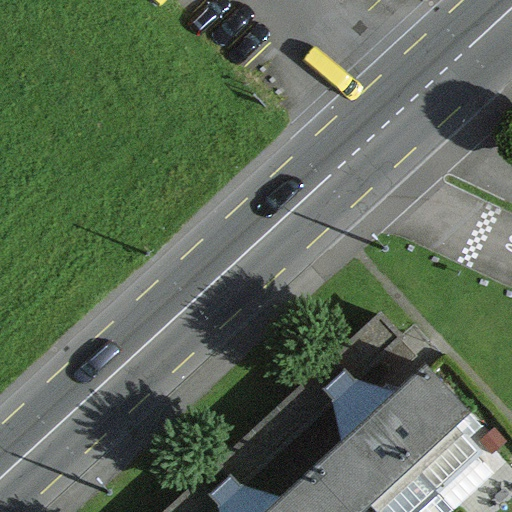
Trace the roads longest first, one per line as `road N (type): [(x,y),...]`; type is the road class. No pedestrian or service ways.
road 1 (primary): [(347,157),(0,479)]
road 2 (primary): [(511,9),(347,157)]
road 3 (residential): [(347,157),(396,202),(511,251)]
